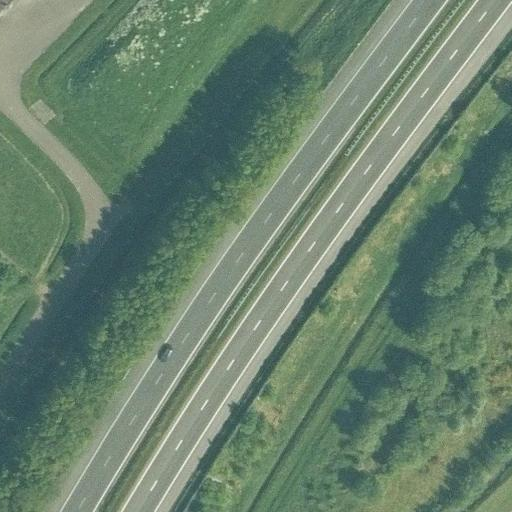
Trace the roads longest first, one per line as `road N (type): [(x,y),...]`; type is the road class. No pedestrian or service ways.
road 1 (motorway): [(139,511),(297,264),(496,0)]
road 2 (motorway): [(426,0),(159,373),(79,511)]
